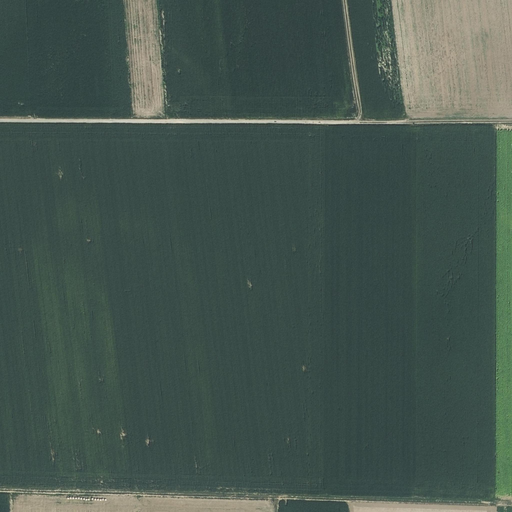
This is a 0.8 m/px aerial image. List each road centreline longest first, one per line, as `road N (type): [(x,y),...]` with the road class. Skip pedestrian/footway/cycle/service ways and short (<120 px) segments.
road 1 (track): [(0,485),(511,499)]
road 2 (track): [(0,118),(511,119)]
